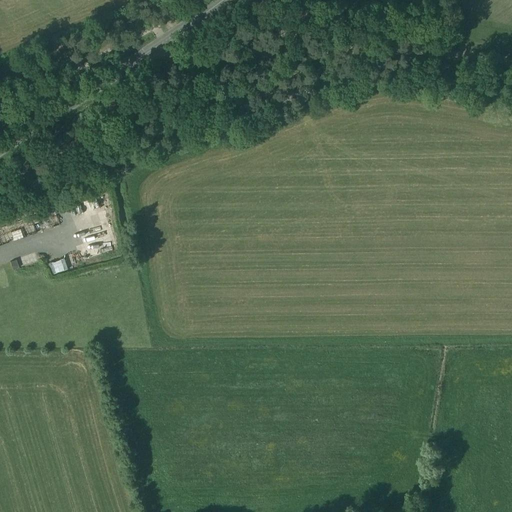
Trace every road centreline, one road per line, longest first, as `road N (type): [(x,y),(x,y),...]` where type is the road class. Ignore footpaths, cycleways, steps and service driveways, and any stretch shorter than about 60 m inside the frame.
road 1 (unclassified): [(138,59),(417,52),(511,61)]
road 2 (primary): [(0,147),(138,59)]
